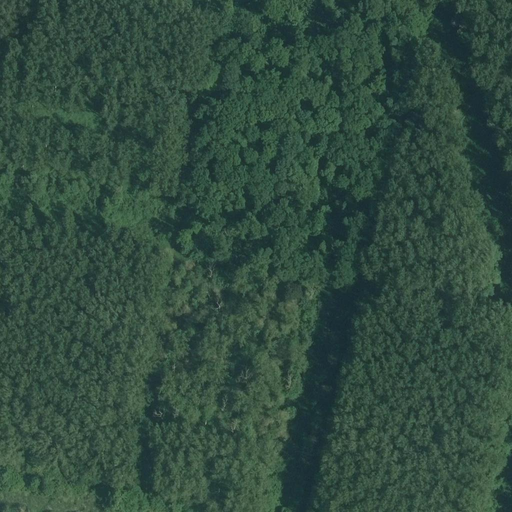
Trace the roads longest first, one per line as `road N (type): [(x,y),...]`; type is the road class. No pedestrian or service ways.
road 1 (track): [(215,0),(128,486)]
road 2 (track): [(165,246),(511,330)]
road 3 (track): [(354,292),(427,17),(418,4),(398,0)]
road 4 (track): [(128,486),(0,463)]
